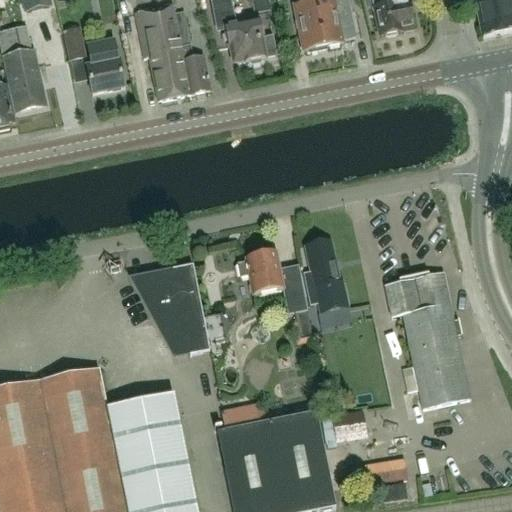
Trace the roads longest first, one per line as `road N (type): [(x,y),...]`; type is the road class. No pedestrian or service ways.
road 1 (unclassified): [(0,267),(496,166)]
road 2 (tertiary): [(0,164),(464,70)]
road 3 (tertiary): [(511,316),(489,252),(496,166)]
